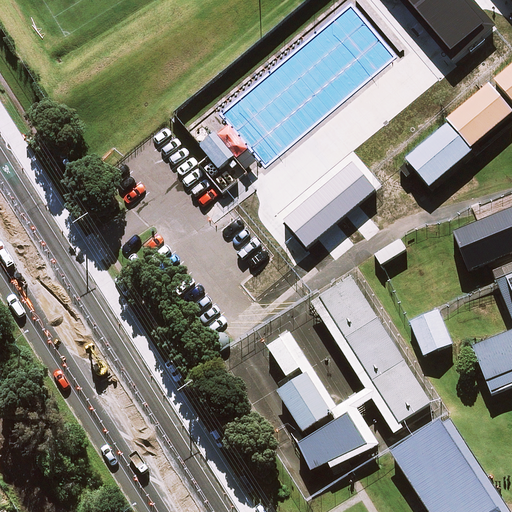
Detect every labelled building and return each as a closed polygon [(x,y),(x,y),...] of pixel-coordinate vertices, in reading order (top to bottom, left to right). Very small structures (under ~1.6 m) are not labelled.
[(478,0),(404,0),(456,61),(499,25),(478,0)] [(511,67),(494,83),(511,104),(511,67)] [(408,86),(398,75),(329,139),(339,150),(408,86)] [(511,116),(487,88),(447,122),(473,151),(511,117),(511,116)] [(469,156),(443,127),(401,163),(427,193),(469,156)] [(249,175),(216,134),(199,147),(219,172),(224,167),(238,184),(249,175)] [(280,224),(302,250),(377,187),(356,161),(280,224)] [(511,226),(511,225),(427,259),(445,304),(494,285),(511,330),(463,350),(484,402),(511,390),(511,226)] [(372,402),(393,435),(403,429),(399,424),(429,405),(351,279),(311,304),(366,392),(335,410),(289,335),(267,348),(285,378),(297,371),(301,378),(277,392),(301,433),(308,429),(313,437),(296,446),(311,472),(327,463),(331,471),(376,445),(356,411),(372,402)] [(447,349),(433,313),(408,323),(422,359),(447,349)] [(498,511),(436,421),(388,453),(424,511),(498,511)]
